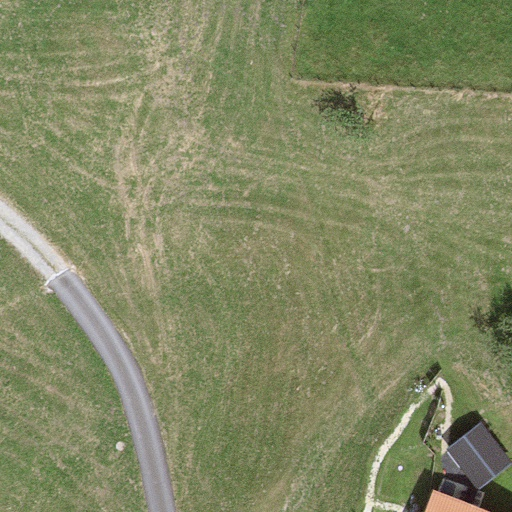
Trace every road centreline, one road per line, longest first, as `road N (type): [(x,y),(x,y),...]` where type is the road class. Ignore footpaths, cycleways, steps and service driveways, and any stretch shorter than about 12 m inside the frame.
road 1 (track): [(327,0),(308,104),(396,511)]
road 2 (track): [(175,511),(174,477),(119,344),(33,229),(0,210)]
